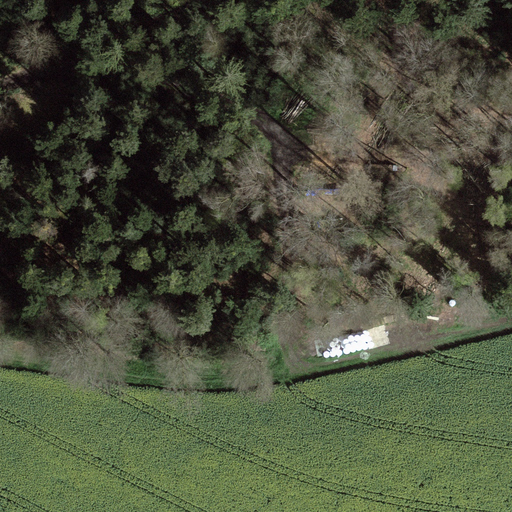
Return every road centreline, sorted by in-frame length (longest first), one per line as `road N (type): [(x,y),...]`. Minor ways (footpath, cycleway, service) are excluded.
road 1 (track): [(73,65),(120,94),(216,116),(242,150),(256,197),(256,244),(227,344)]
road 2 (track): [(0,80),(73,65),(184,0)]
